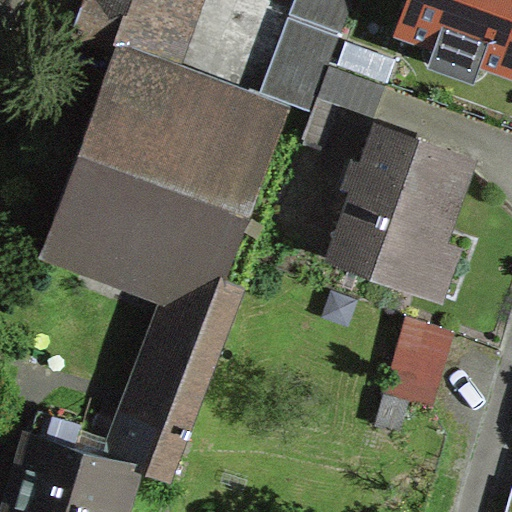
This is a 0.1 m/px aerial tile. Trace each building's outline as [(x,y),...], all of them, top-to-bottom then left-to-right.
[(132,0),(86,0),(75,33),(116,47),(117,43),(132,0)] [(132,0),(117,43),(175,62),(196,0),(132,0)] [(296,0),(290,14),(341,32),(351,7),(332,0),(296,0)] [(511,0),(409,0),(400,27),(511,67),(511,0)] [(341,32),(290,14),(262,92),(313,110),(319,94),(330,64),(341,32)] [(330,64),(319,94),(343,102),(377,115),(387,85),(330,64)] [(196,266),(219,275),(270,139),(104,78),(53,216),(195,268),(196,266)] [(199,103),(202,109),(206,112),(212,113),(218,111),(222,107),(224,102),(223,96),(219,91),(214,89),(208,89),(203,92),(200,97),(199,103)] [(343,102),(319,94),(313,110),(304,136),(327,144),(343,102)] [(223,113),(226,118),(230,122),(236,123),(242,121),(246,117),(248,111),(247,105),(243,101),(238,98),(232,99),(227,102),(223,107),(223,113)] [(472,158),(379,125),(365,162),(355,159),(346,185),(356,188),(332,255),(426,288),(472,158)] [(137,461),(136,465),(175,480),(249,286),(219,275),(196,266),(195,268),(123,457),(137,461)] [(455,332),(407,314),(385,390),(387,391),(408,397),(435,405),(455,332)] [(408,397),(387,391),(380,417),(401,423),(408,397)] [(31,430),(7,511),(122,511),(136,465),(137,461),(123,457),(74,443),(80,421),(40,409),(34,431),(31,430)]
